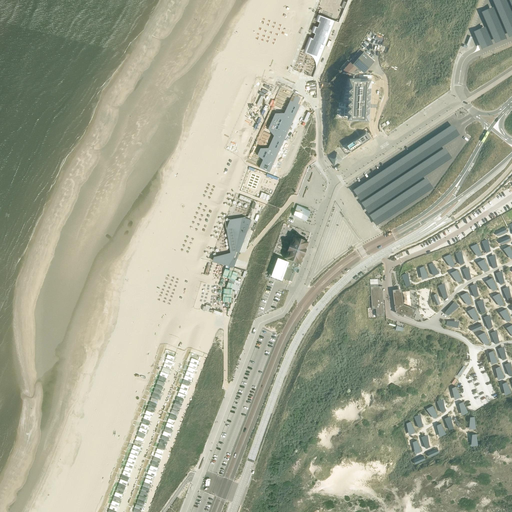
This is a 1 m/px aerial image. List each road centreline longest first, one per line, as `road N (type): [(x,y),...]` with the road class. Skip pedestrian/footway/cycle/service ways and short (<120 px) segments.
road 1 (unclassified): [(473,112),(465,102),(450,106),(336,181),(299,278),(306,297)]
road 2 (primary): [(306,297),(281,336),(212,511)]
road 3 (primary): [(218,511),(286,337),(310,301)]
road 4 (primary): [(490,127),(460,178),(427,212),(376,240)]
road 5 (primary): [(380,247),(511,154)]
